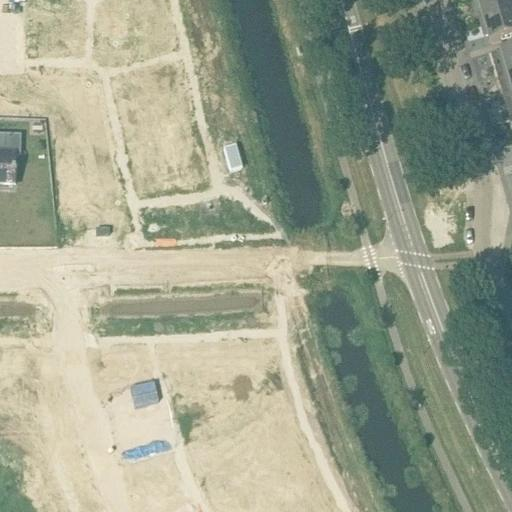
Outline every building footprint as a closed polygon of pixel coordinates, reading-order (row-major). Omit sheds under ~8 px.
[(511,13),(511,3),(511,0),(477,0),(474,1),(480,23),(511,13)] [(511,13),(480,23),(484,39),(489,38),(491,44),(511,38),(511,13)] [(502,54),(492,56),(498,79),(504,77),(511,74),(511,49),(501,53),(502,54)] [(504,100),(511,97),(511,74),(504,77),(506,84),(501,88),(504,100)] [(0,188),(13,189),(13,169),(14,157),(0,156),(0,188)] [(275,350),(252,356),(262,392),(285,386),(282,375),(285,375),(281,361),(280,361),(278,361),(275,350)] [(252,356),(232,362),(242,398),(262,392),(252,356)] [(232,362),(211,368),(221,404),(242,398),(232,362)] [(211,368),(190,374),(200,409),(221,404),(211,368)] [(190,374),(167,380),(177,416),(200,409),(190,374)] [(320,477),(299,488),(310,511),(333,511),(337,510),(332,502),(335,501),(327,486),(325,487),(320,477)] [(310,511),(299,488),(279,497),(286,511),(310,511)] [(286,511),(279,497),(260,507),(262,511),(286,511)]
